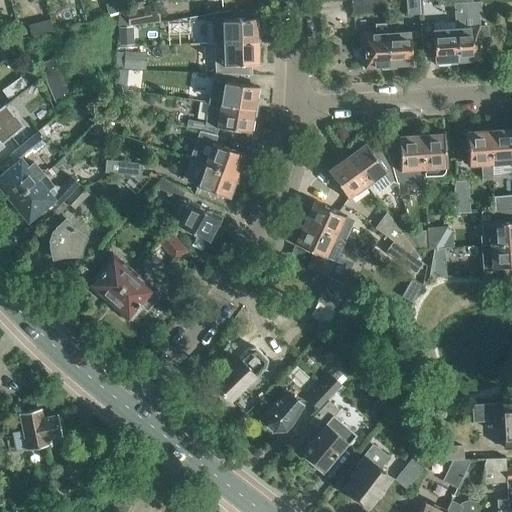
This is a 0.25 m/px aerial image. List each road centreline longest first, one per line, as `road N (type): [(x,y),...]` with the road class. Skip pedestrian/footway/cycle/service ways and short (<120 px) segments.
road 1 (residential): [(135,412),(244,256),(297,106)]
road 2 (residential): [(297,106),(488,93),(511,82)]
road 3 (secondary): [(135,412),(58,350),(0,289)]
